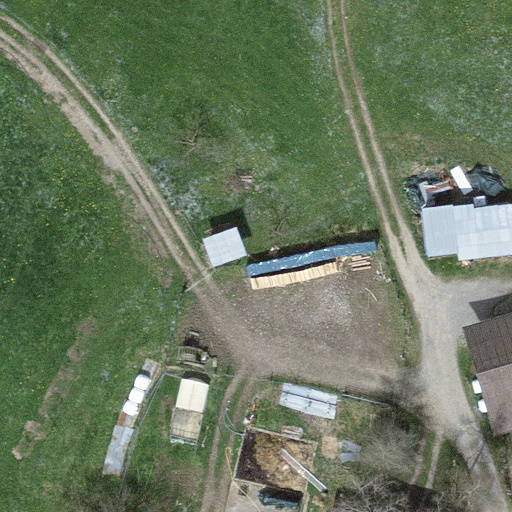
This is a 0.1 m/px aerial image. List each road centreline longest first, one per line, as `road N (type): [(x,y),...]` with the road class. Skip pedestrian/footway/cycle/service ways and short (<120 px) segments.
road 1 (track): [(339,0),(358,106),(437,325)]
road 2 (track): [(504,511),(473,449),(437,325)]
